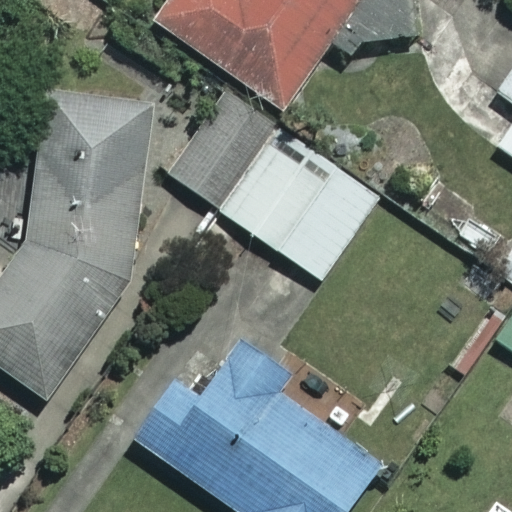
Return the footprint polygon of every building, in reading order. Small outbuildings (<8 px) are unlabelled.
[(355,0),(161,0),(150,17),(279,108),(355,0)] [(511,69),(497,90),(511,100),(511,122),(496,146),(511,157),(511,69)] [(0,372),(42,403),(128,283),(148,98),(41,86),(24,242),(0,275),(0,372)] [(216,208),(272,128),(218,91),(163,171),(216,208)] [(272,128),(216,208),(320,281),(376,201),(272,128)] [(511,307),(489,338),(511,355),(511,307)] [(187,368),(138,443),(241,511),(343,511),(376,462),(276,396),(293,371),(239,335),(209,382),(187,368)]
